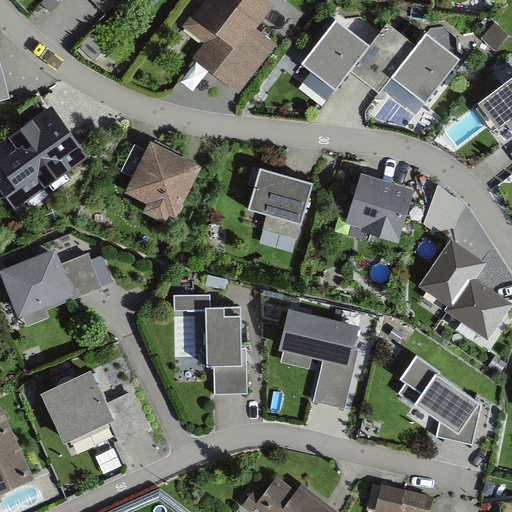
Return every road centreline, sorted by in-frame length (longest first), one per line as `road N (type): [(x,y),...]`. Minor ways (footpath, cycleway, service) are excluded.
road 1 (residential): [(0,10),(97,88),(198,123),(382,141),(435,157),(468,186),(511,250)]
road 2 (residential): [(67,511),(259,434),(314,439),(466,480),(474,511)]
